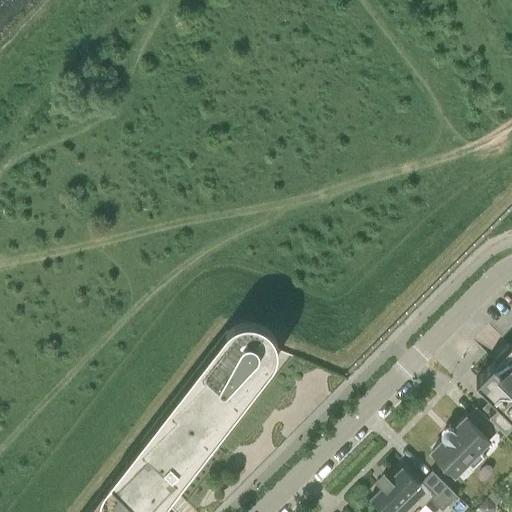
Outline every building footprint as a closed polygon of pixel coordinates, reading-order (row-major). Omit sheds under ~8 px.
[(203,459),(274,371),(276,368),(277,366),(278,365),(279,362),(280,358),(281,354),(281,352),(281,350),(281,348),(280,346),(280,343),(279,341),(279,339),(278,337),(277,335),(276,334),(274,332),(273,330),(271,328),(267,325),(265,323),(261,321),(259,321),(255,320),(252,320),(249,319),(246,320),(241,320),(238,321),(235,323),(232,325),(229,327),(227,329),(111,478),(84,511),(157,511),(164,503),(172,495),(174,496),(175,497),(174,498),(175,498),(206,459),(204,461),(203,459)] [(511,341),(510,344),(476,377),(497,398),(489,406),(506,423),(511,416),(511,341)] [(444,438),(432,450),(455,473),(465,462),(472,469),(486,455),(479,448),(489,438),(489,437),(498,427),(482,411),(472,421),(466,415),(454,427),(453,427),(452,426),(451,425),(449,425),(448,425),(447,426),(445,426),(444,427),(443,429),(442,430),(442,431),(442,433),(442,434),(442,435),(443,437),(444,438)] [(378,481),(381,485),(369,496),(385,511),(415,511),(431,497),(442,509),(457,494),(432,469),(420,481),(402,464),(390,475),(387,472),(378,481)] [(495,490),(489,496),(497,504),(503,499),(495,490)] [(491,511),(497,506),(488,497),(478,506),(483,511),(491,511)]
